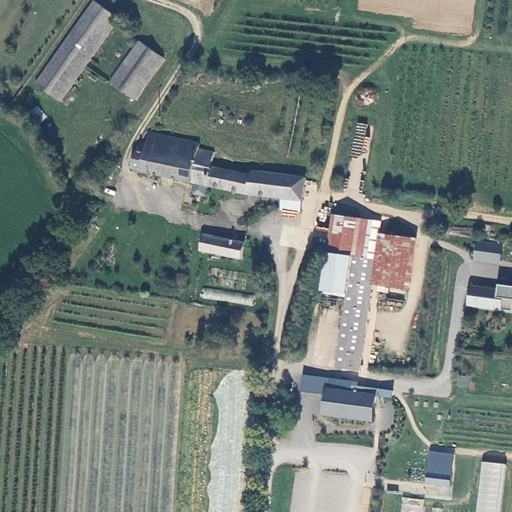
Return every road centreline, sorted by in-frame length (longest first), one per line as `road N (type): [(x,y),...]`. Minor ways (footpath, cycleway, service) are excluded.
road 1 (track): [(12,359),(114,216),(132,142),(195,45),(190,14),(149,0)]
road 2 (track): [(511,48),(406,42),(342,93)]
road 3 (track): [(393,382),(437,445),(511,456)]
